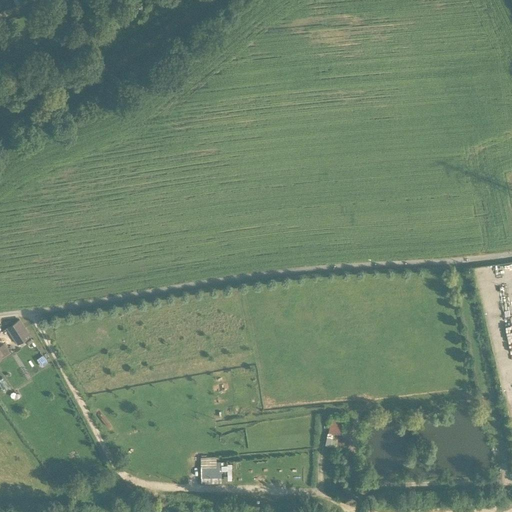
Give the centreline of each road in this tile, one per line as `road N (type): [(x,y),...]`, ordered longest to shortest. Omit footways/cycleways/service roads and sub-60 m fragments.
road 1 (unclassified): [(511,255),(246,277),(0,316)]
road 2 (track): [(482,397),(326,411),(319,494),(351,511)]
road 3 (track): [(456,261),(482,397),(511,478)]
road 4 (track): [(508,479),(378,487),(336,503)]
road 5 (track): [(319,494),(194,488)]
